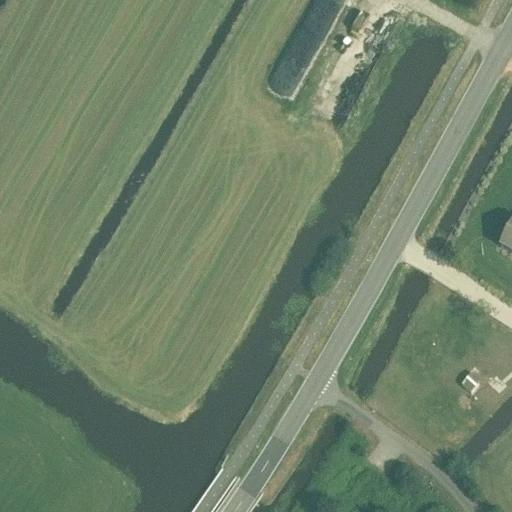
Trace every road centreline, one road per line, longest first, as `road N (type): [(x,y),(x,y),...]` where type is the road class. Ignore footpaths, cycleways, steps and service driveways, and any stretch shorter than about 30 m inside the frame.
road 1 (tertiary): [(319,389),(511,38)]
road 2 (unclassified): [(472,511),(433,470),(319,389)]
road 3 (tertiary): [(235,511),(319,389)]
